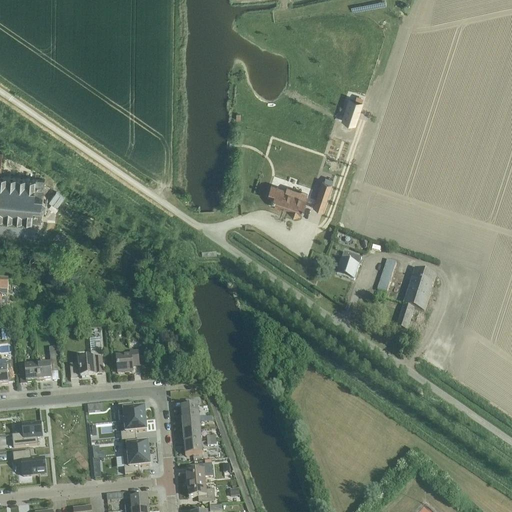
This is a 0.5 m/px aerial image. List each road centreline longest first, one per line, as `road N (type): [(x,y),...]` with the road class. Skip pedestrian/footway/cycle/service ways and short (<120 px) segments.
road 1 (unclassified): [(511,444),(10,99)]
road 2 (residential): [(169,481),(158,389),(0,405)]
road 3 (residential): [(0,499),(169,481)]
